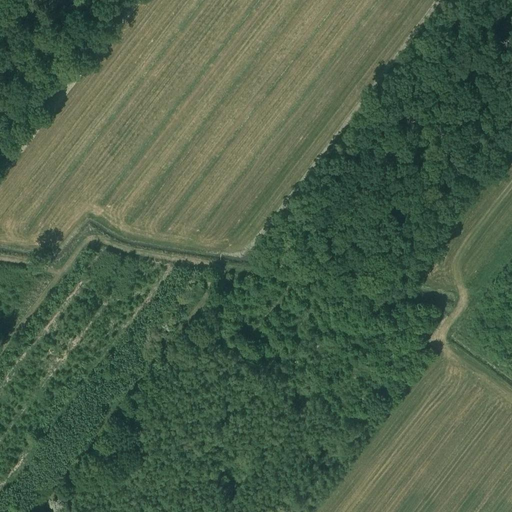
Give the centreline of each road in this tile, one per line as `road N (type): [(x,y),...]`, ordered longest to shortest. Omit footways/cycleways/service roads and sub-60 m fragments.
road 1 (track): [(39,511),(227,267)]
road 2 (track): [(91,234),(0,350)]
